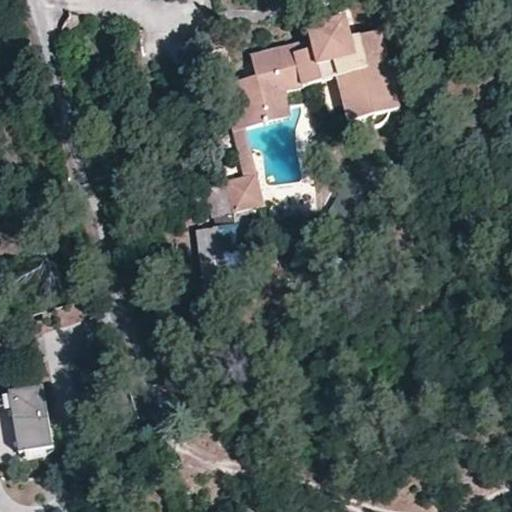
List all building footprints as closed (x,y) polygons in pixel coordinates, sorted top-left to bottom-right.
[(221,88),(232,133),(245,130),(294,117),(290,95),(339,81),(352,124),(402,106),(381,34),(357,39),(351,17),(310,28),(313,38),(253,57),(257,76),(221,88)] [(245,130),(232,133),(243,175),(257,171),(250,146),(245,130)] [(266,204),(257,171),(243,175),(226,179),(236,213),(266,204)] [(207,191),(212,219),(231,216),(226,188),(207,191)] [(199,267),(241,264),(239,231),(197,233),(199,267)] [(348,265),(331,255),(320,274),(338,284),(348,265)] [(16,398),(27,460),(57,455),(45,390),(16,398)]
